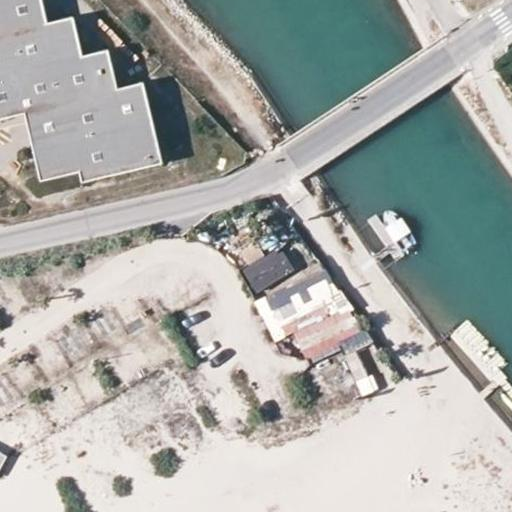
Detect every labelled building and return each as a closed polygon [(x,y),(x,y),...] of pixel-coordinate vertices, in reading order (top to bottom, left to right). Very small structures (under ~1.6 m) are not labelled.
[(82,48),(73,15),(48,20),(42,0),(0,0),(0,116),(24,111),(39,175),(79,167),(81,178),(160,159),(151,120),(142,78),(117,83),(107,43),(82,48)] [(257,242),(241,250),(248,263),(264,255),(257,242)] [(256,295),(295,272),(281,248),(242,270),(256,295)] [(338,267),(256,297),(273,342),(295,334),(304,359),(343,345),(361,395),(382,387),(338,267)] [(182,298),(183,277),(163,277),(162,297),(182,298)] [(0,311),(1,313),(11,308),(0,285),(0,311)] [(61,370),(81,355),(68,337),(47,352),(61,370)] [(321,369),(312,391),(335,401),(344,379),(321,369)] [(231,386),(209,397),(221,421),(244,409),(231,386)]
